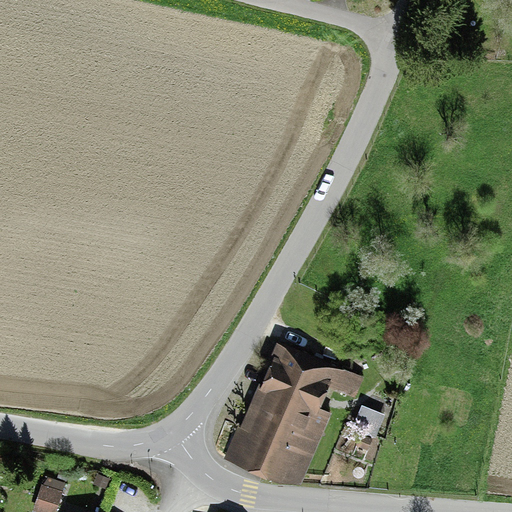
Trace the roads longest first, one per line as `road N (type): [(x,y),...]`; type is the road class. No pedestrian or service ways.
road 1 (residential): [(173,434),(400,41)]
road 2 (unclassified): [(173,434),(126,452),(0,435)]
road 3 (residential): [(276,0),(400,41)]
road 4 (unclassified): [(395,511),(271,500)]
road 5 (unclassified): [(271,500),(213,481),(173,434)]
